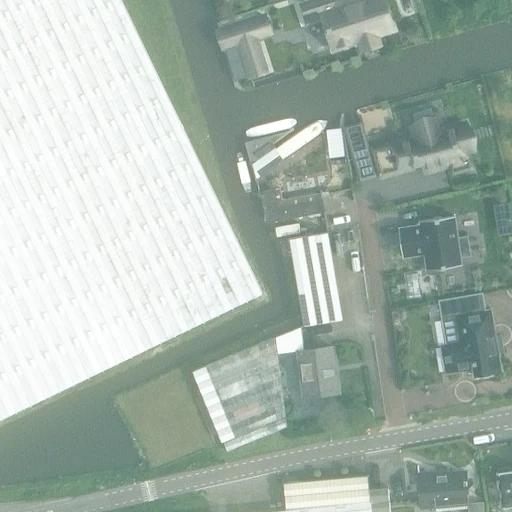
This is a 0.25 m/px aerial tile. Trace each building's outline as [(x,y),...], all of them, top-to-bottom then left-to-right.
[(0,0),(0,421),(81,383),(265,295),(122,0),(0,0)] [(306,0),(297,3),(305,27),(326,20),(335,48),(359,40),(361,48),(377,43),(375,35),(392,30),(386,12),(378,14),(373,0),(306,0)] [(266,13),(251,18),(258,40),(273,35),(266,13)] [(259,40),(237,47),(247,80),(270,73),(259,40)] [(454,172),(470,167),(466,152),(472,151),(471,148),(473,148),(473,146),(472,146),(466,124),(443,130),(440,120),(415,127),(413,128),(415,138),(382,147),(383,150),(373,153),(379,174),(397,169),(398,171),(400,171),(400,169),(411,165),(412,167),(422,164),(424,172),(452,164),(454,172)] [(275,149),(283,161),(323,133),(327,122),(315,121),(275,149)] [(424,174),(426,187),(446,184),(444,171),(424,174)] [(280,188),(263,191),(269,222),(325,213),(321,193),(282,200),(280,188)] [(498,233),(511,231),(511,201),(496,202),(498,233)] [(456,217),(419,222),(419,225),(398,228),(403,259),(423,257),(425,271),(463,267),(456,217)] [(304,326),(342,320),(329,234),(290,239),(304,326)] [(405,274),(408,298),(420,297),(417,272),(405,274)] [(482,293),(438,300),(446,345),(442,346),(446,372),(474,368),(475,375),(478,374),(480,377),(489,376),(490,372),(501,371),(498,353),(504,352),(501,336),(495,337),(490,311),(486,311),(482,293)] [(203,366),(192,370),(222,443),(225,442),(228,452),(261,438),(287,427),(279,354),(302,350),(299,327),(274,336),(203,366)] [(305,397),(337,393),(332,348),(299,352),(305,397)] [(498,474),(497,474),(502,509),(511,507),(511,470),(510,468),(499,469),(498,474)] [(420,509),(468,505),(468,504),(466,473),(447,474),(447,473),(417,475),(420,509)] [(282,484),(284,510),(369,501),(370,511),(389,511),(387,487),(369,488),(367,476),(312,482),(282,484)] [(370,511),(369,501),(284,510),(258,511),(370,511)] [(483,511),(483,503),(468,504),(468,505),(469,511),(483,511)]
